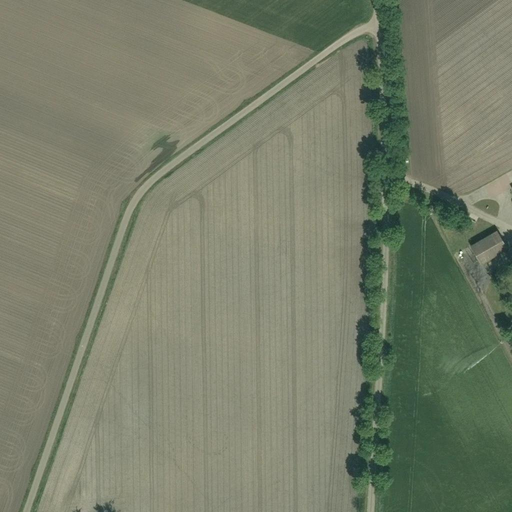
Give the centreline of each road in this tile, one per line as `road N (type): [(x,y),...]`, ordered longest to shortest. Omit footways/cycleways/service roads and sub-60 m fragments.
road 1 (track): [(377,23),(133,204),(28,511)]
road 2 (residential): [(375,0),(387,119),(365,511)]
road 3 (unknown): [(511,244),(451,215),(382,205)]
